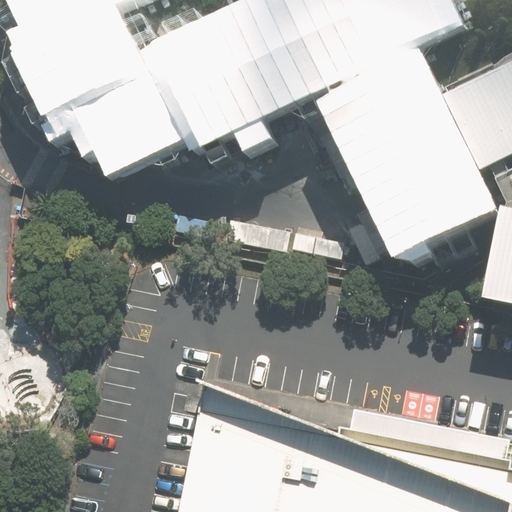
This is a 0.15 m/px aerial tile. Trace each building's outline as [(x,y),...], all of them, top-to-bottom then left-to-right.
[(307,0),(176,61),(188,87),(166,97),(127,12),(153,0),(47,0),(50,4),(37,10),(48,34),(41,37),(87,136),(96,132),(107,156),(120,150),(130,171),(206,136),(212,149),(368,77),(362,65),(399,48),(391,30),(438,8),(433,0),(307,0)] [(459,167),(443,135),(461,127),(433,70),(361,105),(434,252),(505,217),(476,159),(459,167)] [(511,75),(459,101),(495,174),(511,165),(511,75)] [(511,252),(501,305),(511,307),(511,252)] [(309,423),(210,385),(185,511),(511,511),(511,439),(354,408),(352,429),(309,423)]
